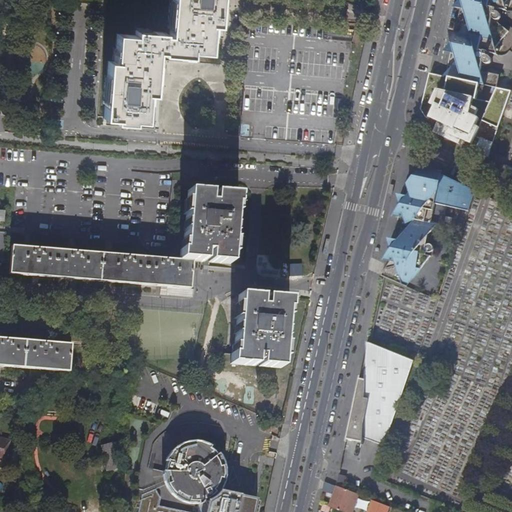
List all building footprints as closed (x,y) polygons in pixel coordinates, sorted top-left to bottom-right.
[(107,100),(104,100),(103,114),(115,115),(114,118),(133,120),(133,117),(145,118),(146,104),(147,99),(145,98),(146,91),(148,91),(153,91),(153,84),(149,84),(150,77),(151,78),(152,69),(155,69),(156,60),(155,60),(155,55),(156,55),(157,48),(162,48),(162,50),(176,52),(183,52),(182,53),(190,54),(191,48),(209,50),(210,36),(208,35),(208,30),(210,30),(210,22),(213,22),(218,23),(219,8),(216,8),(217,2),(218,2),(218,0),(173,0),(173,4),(172,4),(170,21),(172,22),(171,27),(169,27),(168,33),(163,32),(163,31),(149,29),(149,32),(144,32),(144,30),(135,29),(135,33),(117,31),(116,45),(118,46),(118,51),(117,51),(116,59),(113,58),(108,58),(107,71),(109,72),(109,77),(108,77),(106,95),(107,95),(107,100)] [(479,68),(483,67),(486,66),(490,65),(492,63),(492,62),(492,59),(490,57),(489,57),(489,54),(492,54),(498,56),(496,49),(510,32),(498,23),(500,21),(501,20),(501,19),(501,16),(500,15),(499,14),(495,13),(496,10),(501,11),(507,12),(505,5),(509,0),(463,0),(452,53),(456,53),(455,55),(454,57),(455,58),(456,59),(457,60),(458,60),(459,60),(460,60),(461,60),(462,60),(463,59),(463,57),(465,57),(467,56),(472,55),(481,56),(480,63),(479,68)] [(465,69),(482,72),(483,67),(479,68),(480,63),(481,56),(472,55),(467,56),(465,57),(463,57),(463,59),(462,60),(461,60),(460,60),(459,60),(458,60),(457,60),(456,59),(455,58),(454,57),(455,55),(456,53),(452,53),(449,65),(462,68),(463,67),(465,67),(465,69)] [(454,79),(498,88),(500,76),(482,72),(465,69),(465,67),(463,67),(462,68),(449,65),(449,66),(456,67),(454,79)] [(449,66),(447,77),(454,79),(456,67),(449,66)] [(441,120),(435,133),(460,144),(464,137),(479,145),(476,151),(488,157),(494,141),(477,135),(482,121),(499,127),(511,91),(498,88),(454,79),(447,77),(431,74),(423,110),(427,119),(430,116),(441,120)] [(0,175),(17,176),(16,188),(16,196),(15,211),(11,211),(10,223),(14,223),(13,227),(13,235),(25,237),(49,238),(49,241),(57,242),(57,240),(148,247),(148,250),(154,250),(154,247),(167,248),(168,237),(171,237),(172,224),(169,224),(174,165),(132,162),(133,158),(133,150),(31,142),(31,141),(1,139),(0,154),(0,175)] [(406,188),(389,265),(412,275),(413,275),(414,275),(415,275),(416,275),(418,274),(432,256),(426,255),(427,250),(428,252),(429,252),(434,254),(435,251),(435,248),(435,246),(433,244),(432,244),(431,244),(428,245),(436,204),(443,175),(430,169),(430,171),(430,172),(430,174),(430,175),(425,179),(423,177),(414,184),(406,188)] [(453,180),(443,175),(436,204),(448,207),(453,180)] [(448,207),(469,211),(476,191),(453,180),(448,207)] [(10,271),(76,277),(190,287),(192,259),(204,260),(204,254),(209,254),(208,260),(230,262),(231,253),(232,238),(232,232),(233,223),(234,211),(235,203),(237,203),(238,193),(214,191),(214,197),(210,196),(210,190),(188,189),(187,198),(186,212),(186,219),(185,228),(184,239),(183,248),(181,248),(180,258),(12,243),(10,271)] [(288,276),(302,276),(302,263),(288,264),(288,276)] [(385,272),(382,276),(408,287),(418,274),(416,275),(415,275),(414,275),(413,275),(412,275),(389,265),(385,272)] [(235,351),(234,361),(256,363),(257,352),(257,353),(257,360),(259,360),(260,353),(261,353),(260,364),(282,366),(283,355),(284,341),(284,335),(285,327),(286,314),(287,306),(289,306),(290,296),(265,295),(265,300),(261,300),(261,294),(239,293),(239,303),(237,317),(237,324),(236,333),(235,344),(235,351)] [(0,336),(0,364),(70,370),(72,342),(0,336)] [(365,380),(359,379),(349,427),(347,439),(363,442),(364,439),(385,446),(415,361),(367,342),(365,370),(365,380)] [(0,434),(0,456),(4,458),(11,438),(0,434)] [(194,502),(198,502),(199,511),(196,511),(161,499),(163,491),(160,489),(156,485),(154,480),(152,475),(152,470),(153,467),(148,466),(138,511),(249,511),(253,497),(221,488),(223,484),(225,480),(226,475),(226,469),(226,464),(224,460),(222,455),(219,451),(224,447),(215,438),(211,444),(207,442),(202,440),(197,439),(192,439),(187,440),(182,441),(178,444),(173,447),(170,450),(167,455),(165,459),(163,464),(163,469),(163,474),(164,479),(166,484),(168,488),(171,492),(175,496),(180,499),(184,501),(189,502),(194,502)] [(122,464),(115,440),(103,443),(107,460),(106,461),(108,468),(122,464)] [(339,474),(337,485),(343,487),(345,476),(339,474)] [(352,511),(359,495),(325,482),(323,490),(335,495),(331,506),(347,511),(352,511)] [(360,498),(357,510),(362,511),(364,511),(368,501),(360,498)] [(388,511),(391,506),(373,500),(369,511),(388,511)] [(330,506),(323,503),(321,509),(327,511),(330,506)]
